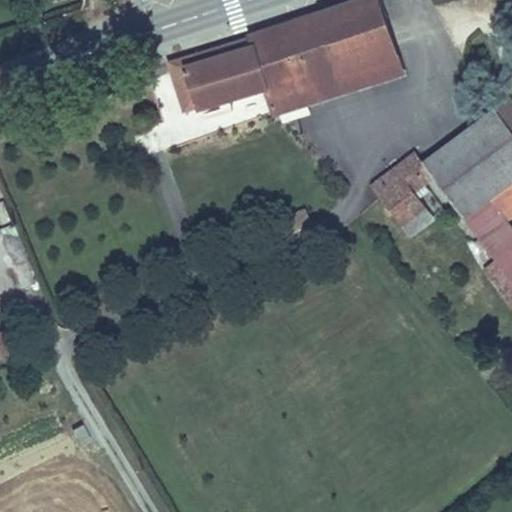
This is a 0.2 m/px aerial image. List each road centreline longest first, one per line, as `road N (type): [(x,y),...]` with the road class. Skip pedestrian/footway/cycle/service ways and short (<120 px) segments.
road 1 (primary): [(247,0),(0,81)]
road 2 (track): [(148,511),(67,376),(69,338)]
road 3 (track): [(201,282),(159,157)]
